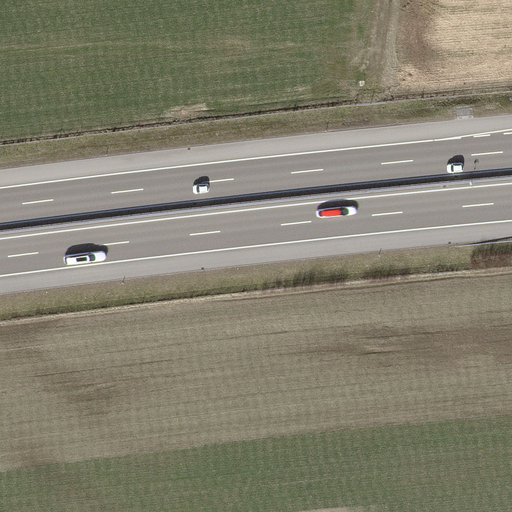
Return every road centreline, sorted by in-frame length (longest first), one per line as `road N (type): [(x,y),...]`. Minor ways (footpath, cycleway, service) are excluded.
road 1 (motorway): [(511,150),(0,207)]
road 2 (motorway): [(0,258),(511,202)]
